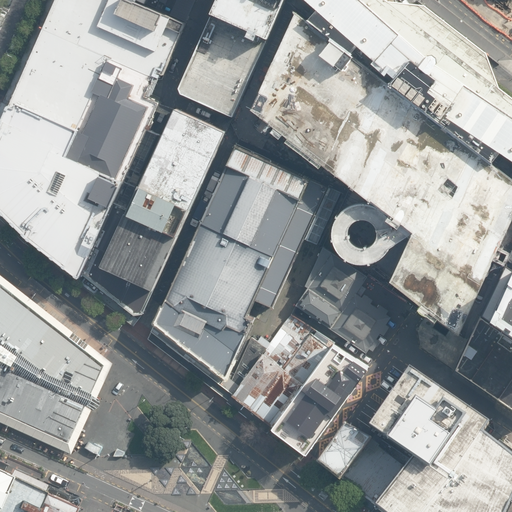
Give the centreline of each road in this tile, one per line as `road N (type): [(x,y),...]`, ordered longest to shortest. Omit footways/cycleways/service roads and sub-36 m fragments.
road 1 (tertiary): [(338,511),(0,239)]
road 2 (tertiary): [(157,511),(0,441)]
